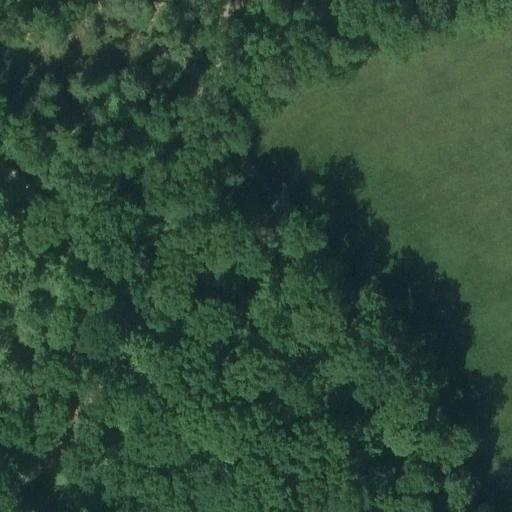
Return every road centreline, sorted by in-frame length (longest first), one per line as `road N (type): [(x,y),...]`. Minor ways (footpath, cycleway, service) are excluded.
road 1 (track): [(316,511),(201,366),(0,165)]
road 2 (track): [(175,511),(201,366),(218,60)]
road 3 (track): [(369,0),(218,60)]
